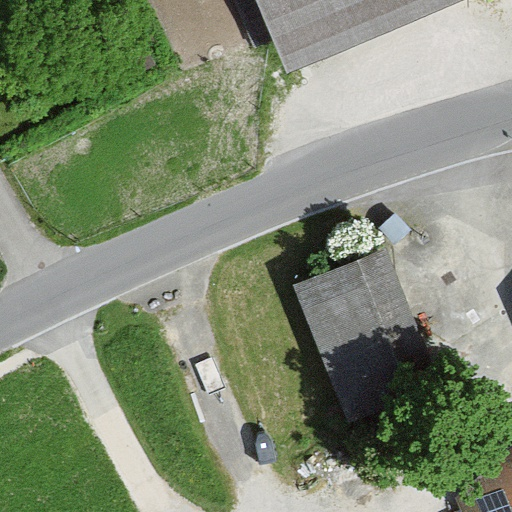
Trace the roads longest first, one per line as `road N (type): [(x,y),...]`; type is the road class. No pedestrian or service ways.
road 1 (unclassified): [(511,118),(452,133),(40,311)]
road 2 (track): [(289,511),(208,403),(165,253)]
road 3 (track): [(40,311),(61,334),(156,511)]
